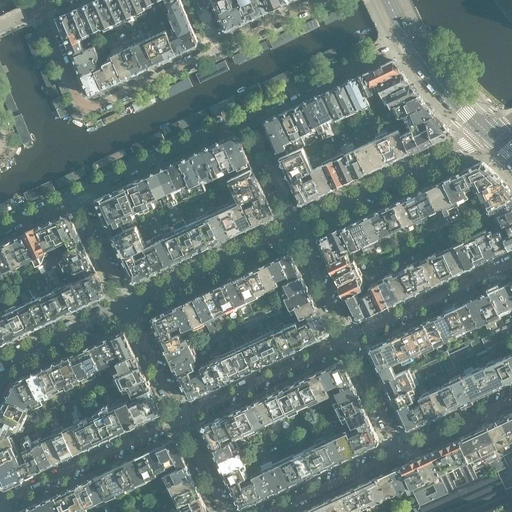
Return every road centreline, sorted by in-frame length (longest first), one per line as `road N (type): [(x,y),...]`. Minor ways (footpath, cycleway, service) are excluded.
road 1 (residential): [(76,198),(407,39)]
road 2 (residential): [(321,0),(90,105),(40,11)]
road 3 (residential): [(489,134),(291,225)]
road 4 (residential): [(181,414),(0,503)]
road 5 (residential): [(350,341),(181,414)]
road 6 (residential): [(291,225),(128,306)]
road 7 (residential): [(511,261),(350,341)]
road 8 (residential): [(267,511),(400,447)]
road 9 (residential): [(128,306),(5,362)]
road 10 (residential): [(350,341),(291,225)]
road 11 (primary): [(489,134),(407,39)]
road 12 (residential): [(400,447),(511,397)]
road 13 (residential): [(128,306),(181,414)]
